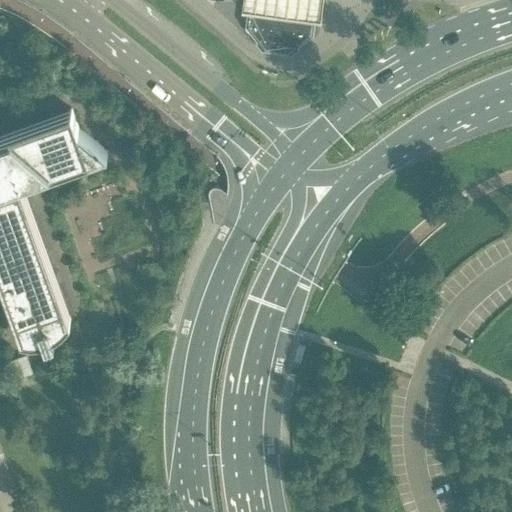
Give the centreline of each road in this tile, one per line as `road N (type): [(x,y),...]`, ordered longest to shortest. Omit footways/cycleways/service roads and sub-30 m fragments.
road 1 (primary): [(267,170),(217,258),(188,340),(177,429),(185,511)]
road 2 (primary): [(257,511),(247,435),(260,345),(283,280),(329,207)]
road 3 (tertiary): [(56,0),(267,170)]
road 4 (primary): [(511,12),(402,57),(342,96),(285,149)]
road 5 (tertiary): [(285,149),(107,0)]
road 6 (primary): [(329,207),(396,145),(511,83)]
